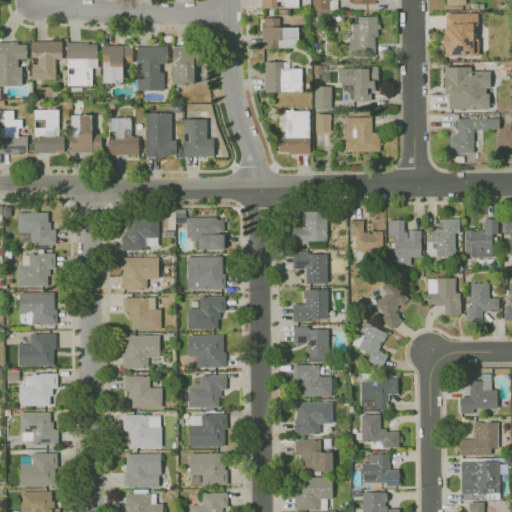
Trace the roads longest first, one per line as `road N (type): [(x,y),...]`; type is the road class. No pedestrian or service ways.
road 1 (residential): [(229,0),(231,79),(257,166),(260,511)]
road 2 (residential): [(414,181),(0,185)]
road 3 (residential): [(91,187),(93,511)]
road 4 (residential): [(230,14),(35,1)]
road 5 (residential): [(414,181),(411,0)]
road 6 (residential): [(428,351),(429,511)]
